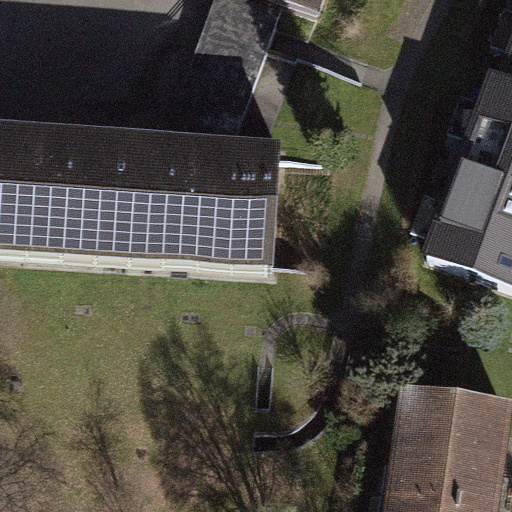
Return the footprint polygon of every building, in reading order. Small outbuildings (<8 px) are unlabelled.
[(244,0),(220,0),(163,148),(233,153),(283,17),(243,3),(244,0)] [(330,0),(258,0),(322,23),(330,0)] [(511,51),(497,90),(511,95),(511,51)] [(489,87),(418,267),(511,304),(511,95),(497,90),(489,87)] [(163,148),(0,138),(0,262),(273,278),(280,156),(233,153),(163,148)] [(498,511),(511,424),(511,416),(398,400),(381,511),(498,511)]
